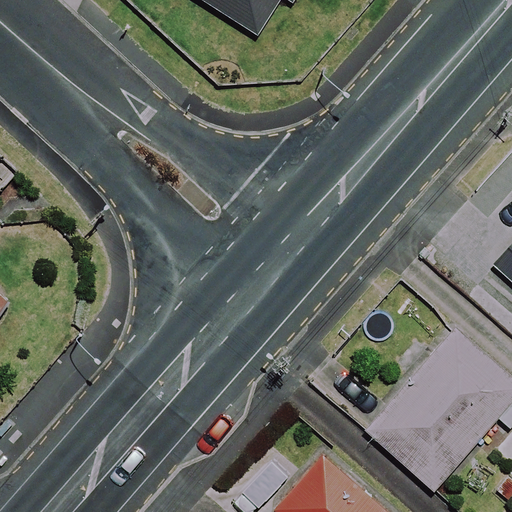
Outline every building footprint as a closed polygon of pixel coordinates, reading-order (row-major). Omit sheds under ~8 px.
[(201,0),(259,36),(280,2),(293,10),(299,0),(201,0)] [(511,250),(497,268),(511,280),(511,250)] [(0,317),(9,307),(0,298),(0,317)] [(367,431),(435,489),(469,451),(482,462),(511,426),(511,385),(450,332),(367,431)] [(389,511),(320,452),(274,505),(281,511),(389,511)]
